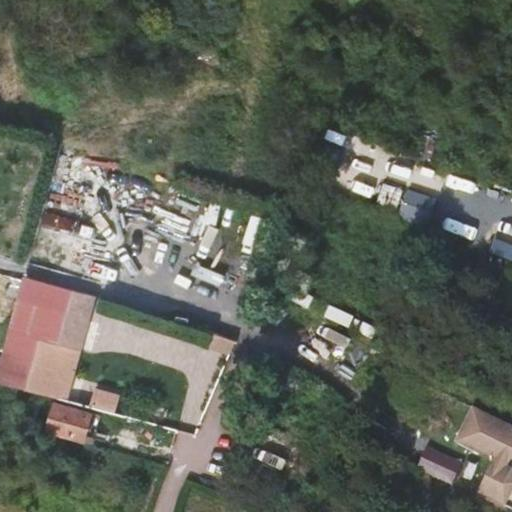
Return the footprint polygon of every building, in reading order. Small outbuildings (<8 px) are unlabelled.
[(341,131),(332,152),(355,161),(364,139),(341,131)] [(427,225),(438,198),(411,188),(400,214),(427,225)] [(25,329),(50,336),(52,330),(42,327),(52,295),(24,287),(13,326),(25,329)] [(13,326),(7,346),(45,356),(50,336),(25,329),(13,326)] [(45,356),(7,346),(0,372),(0,383),(31,392),(35,393),(36,387),(56,392),(61,374),(41,368),(45,356)] [(98,386),(93,405),(119,411),(123,392),(98,386)] [(93,417),(58,407),(51,432),(86,442),(93,417)] [(511,471),(511,467),(511,427),(473,409),(456,445),(511,471)] [(511,480),(485,468),(475,493),(507,508),(511,497),(511,480)]
